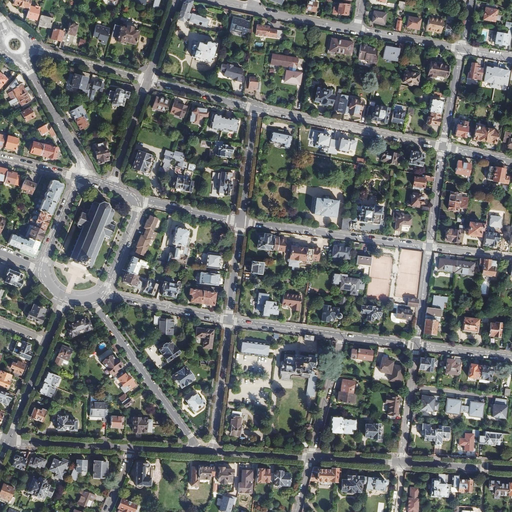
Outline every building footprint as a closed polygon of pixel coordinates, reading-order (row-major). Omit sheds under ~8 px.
[(29,6),(30,0),(11,0),(12,0),(13,1),(12,4),(17,5),(16,8),(22,9),(28,10),(29,6)] [(153,7),(158,8),(160,0),(134,0),(134,2),(145,5),(146,2),(154,4),(153,7)] [(188,13),(192,1),(188,0),(186,0),(183,2),(177,20),(183,21),(186,20),(186,18),(188,13)] [(317,2),(309,0),(307,0),(306,10),(315,11),(317,2)] [(397,8),(396,12),(404,14),(405,3),(399,1),(398,8),(397,8)] [(348,13),(349,3),(339,2),(338,7),(336,7),(336,12),(348,13)] [(33,8),(29,6),(28,10),(26,18),(36,21),(39,10),(33,9),(33,8)] [(497,10),(485,7),(483,19),(495,22),(497,10)] [(374,12),(372,23),(385,25),(386,14),(374,12)] [(188,13),(186,18),(189,19),(189,21),(206,26),(207,25),(209,19),(200,16),(201,16),(196,15),(195,15),(195,14),(191,13),(191,14),(188,13)] [(453,14),(448,13),(445,29),(451,30),(453,14)] [(50,29),(53,19),(40,16),(38,26),(50,29)] [(443,20),(425,16),(424,24),(427,24),(426,30),(432,31),(433,30),(435,30),(435,32),(441,33),(443,20)] [(246,36),(249,22),(245,21),(245,20),(244,20),(242,20),(241,20),(241,21),(238,20),(238,18),(233,17),(230,30),(242,33),(241,35),(246,36)] [(419,29),(421,19),(409,17),(407,27),(419,29)] [(70,23),(68,31),(67,34),(75,36),(78,25),(70,23)] [(114,25),(111,38),(116,39),(116,41),(122,43),(123,41),(134,44),(136,37),(137,37),(139,32),(138,32),(138,31),(133,30),(134,28),(125,26),(125,28),(114,25)] [(283,38),(284,31),(269,29),(269,26),(257,25),(255,35),(283,38)] [(94,36),(98,37),(101,38),(101,40),(100,42),(106,44),(109,30),(96,26),(94,36)] [(494,43),(509,46),(511,33),(511,29),(508,29),(508,34),(496,32),(494,43)] [(60,48),(63,49),(67,34),(68,31),(64,30),(64,32),(54,30),(51,40),(61,43),(60,48)] [(482,30),(482,40),(493,40),(493,30),(482,30)] [(351,55),(354,41),(333,37),(330,51),(351,55)] [(212,62),(217,44),(207,41),(206,44),(199,42),(197,46),(194,45),(193,49),(193,50),(194,50),(192,57),(198,59),(198,58),(204,60),(205,61),(206,62),(210,63),(212,62)] [(374,62),(377,47),(368,45),(368,44),(362,43),(359,57),(370,59),(370,61),(374,62)] [(398,63),(400,52),(401,49),(387,47),(384,60),(398,63)] [(298,60),(272,55),(270,65),(288,69),(287,75),(295,76),(298,60)] [(437,64),(431,63),(428,75),(434,77),(434,78),(436,78),(436,75),(447,77),(449,66),(442,65),(442,63),(437,62),(437,64)] [(481,80),(483,69),(480,69),(481,65),(477,65),(477,63),(472,63),(470,73),(468,72),(468,77),(481,80)] [(510,70),(486,66),(483,82),(490,83),(489,87),(499,89),(500,85),(507,86),(510,70)] [(221,68),(219,75),(224,76),(223,80),(231,82),(231,84),(240,86),(241,79),(240,79),(242,73),(232,71),(232,69),(226,68),(226,69),(221,68)] [(417,84),(419,71),(406,69),(406,72),(405,72),(403,82),(407,82),(408,85),(411,85),(413,84),(413,83),(417,84)] [(90,86),(90,84),(87,84),(88,79),(70,74),(69,81),(71,81),(69,86),(72,86),(71,87),(85,91),(84,93),(88,94),(89,90),(90,86)] [(20,83),(17,77),(12,83),(14,87),(20,83)] [(256,90),(258,78),(251,77),(249,89),(256,90)] [(90,86),(89,90),(95,91),(97,90),(102,92),(104,84),(94,82),(93,87),(90,86)] [(17,98),(26,93),(21,85),(13,89),(14,91),(17,98)] [(319,89),(316,102),(323,103),(322,105),(327,106),(327,104),(331,105),(334,92),(331,92),(331,91),(326,90),(326,91),(319,89)] [(95,91),(89,90),(88,94),(87,97),(93,100),(95,91)] [(129,93),(117,90),(116,93),(111,91),(108,99),(114,101),(113,105),(118,107),(119,105),(123,106),(125,98),(128,98),(129,93)] [(17,98),(14,91),(9,94),(12,100),(17,98)] [(30,101),(26,93),(17,98),(22,106),(30,101)] [(345,113),(346,106),(348,96),(342,94),(338,111),(345,113)] [(168,102),(157,97),(152,109),(164,113),(168,102)] [(439,113),(440,113),(442,100),(430,98),(428,111),(431,111),(439,113)] [(345,113),(350,114),(350,115),(359,117),(363,101),(352,99),(351,104),(350,104),(349,107),(346,106),(345,113)] [(181,104),(176,102),(171,113),(182,118),(186,107),(180,105),(181,104)] [(403,106),(396,104),(394,104),(391,121),(402,123),(404,110),(403,110),(403,106)] [(75,120),(82,115),(85,113),(81,105),(70,112),(75,120)] [(386,121),(389,108),(377,106),(375,113),(373,113),(372,119),(386,121)] [(25,111),(24,108),(20,111),(26,121),(35,116),(30,108),(25,111)] [(207,118),(208,113),(206,112),(206,110),(197,108),(196,109),(196,108),(193,110),(192,111),(191,116),(190,116),(189,121),(193,122),(193,123),(198,124),(199,120),(200,119),(202,118),(202,117),(207,118)] [(438,118),(439,113),(431,111),(430,117),(428,116),(427,123),(433,124),(433,123),(438,124),(439,118),(438,118)] [(237,120),(213,114),(209,128),(221,131),(222,128),(234,132),(237,120)] [(87,125),(83,116),(82,115),(75,120),(75,121),(80,130),(87,125)] [(468,126),(469,122),(461,120),(460,125),(458,124),(456,135),(466,137),(467,136),(467,131),(468,127),(468,126)] [(45,126),(38,129),(42,135),(48,132),(45,126)] [(474,139),(485,141),(488,128),(477,126),(474,139)] [(488,128),(485,141),(496,143),(499,130),(488,128)] [(292,135),(272,131),(270,141),(283,144),(283,147),(289,148),(292,135)] [(18,138),(8,136),(4,147),(15,150),(18,138)] [(223,143),(223,142),(218,141),(217,147),(218,147),(218,151),(216,151),(216,155),(217,155),(217,156),(230,158),(230,152),(232,152),(232,148),(228,147),(228,145),(221,144),(221,143),(223,143)] [(30,153),(41,155),(43,145),(33,142),(33,144),(31,143),(30,147),(32,147),(30,153)] [(106,142),(93,146),(95,153),(96,153),(97,159),(98,159),(99,164),(104,163),(103,162),(109,160),(108,156),(109,155),(108,150),(106,142)] [(43,145),(41,155),(55,159),(58,148),(44,144),(43,145)] [(172,157),(171,159),(180,162),(179,163),(178,163),(177,166),(181,168),(185,154),(174,150),(172,157)] [(155,157),(138,152),(132,168),(144,172),(144,173),(144,174),(148,175),(149,175),(149,173),(150,174),(155,157)] [(389,153),(383,152),(381,160),(387,161),(387,162),(397,164),(398,160),(400,161),(401,155),(395,154),(395,153),(389,152),(389,153)] [(423,154),(411,152),(409,163),(421,166),(423,154)] [(171,159),(172,157),(164,156),(163,162),(170,164),(171,159)] [(463,162),(458,161),(455,173),(468,176),(470,165),(462,163),(463,162)] [(192,172),(194,173),(195,165),(198,165),(198,166),(204,167),(204,165),(188,163),(187,171),(192,172)] [(178,175),(177,179),(181,180),(181,178),(183,178),(184,175),(185,170),(181,168),(177,166),(176,166),(174,172),(178,175)] [(504,169),(489,166),(487,179),(507,183),(508,176),(503,175),(504,169)] [(12,171),(8,170),(5,181),(5,182),(10,184),(10,183),(18,185),(20,174),(12,172),(12,171)] [(190,178),(192,172),(187,171),(185,170),(184,175),(190,178)] [(217,180),(218,174),(213,173),(212,179),(213,179),(212,195),(224,197),(224,195),(224,193),(219,193),(220,180),(217,180)] [(233,178),(233,173),(228,173),(227,174),(221,173),(221,174),(218,174),(217,180),(220,180),(219,193),(224,193),(224,195),(228,195),(229,189),(231,189),(231,184),(230,184),(230,182),(230,178),(233,178)] [(427,176),(422,175),(422,179),(414,177),(412,189),(418,189),(419,187),(424,187),(425,180),(433,181),(434,177),(427,176)] [(176,189),(181,189),(183,178),(181,178),(181,180),(177,179),(173,178),(173,179),(171,178),(171,181),(173,181),(171,188),(176,189)] [(183,178),(181,189),(190,191),(192,182),(184,180),(184,179),(183,178)] [(36,185),(24,180),(21,189),(27,191),(26,193),(32,195),(36,185)] [(41,211),(51,215),(52,211),(62,187),(62,186),(62,185),(62,184),(61,184),(58,183),(57,181),(53,180),(51,180),(48,188),(49,188),(48,192),(46,193),(46,194),(46,195),(45,195),(46,196),(46,197),(45,201),(43,200),(43,201),(39,209),(39,210),(41,211)] [(450,191),(449,200),(456,201),(459,201),(460,193),(450,191)] [(418,192),(413,192),(413,194),(413,193),(412,201),(409,201),(407,201),(407,205),(408,206),(411,207),(411,206),(418,207),(419,203),(422,204),(423,199),(422,199),(423,195),(417,194),(418,192)] [(314,197),(312,214),(318,214),(318,215),(329,217),(329,216),(335,217),(338,200),(331,199),(321,197),(321,198),(314,197)] [(456,201),(449,200),(448,209),(458,210),(458,207),(459,201),(456,201)] [(116,226),(116,225),(112,223),(113,220),(112,220),(112,219),(111,218),(112,215),(114,216),(114,215),(113,214),(113,213),(114,213),(115,212),(113,212),(113,210),(114,209),(113,209),(112,210),(110,209),(110,208),(109,208),(107,205),(109,204),(108,203),(107,204),(103,202),(103,201),(102,201),(102,202),(99,204),(98,203),(97,203),(95,203),(95,201),(94,201),(94,203),(92,204),(92,203),(91,203),(92,205),(92,206),(90,205),(90,206),(91,207),(90,210),(89,209),(88,210),(87,210),(86,212),(82,211),(81,213),(80,213),(81,214),(79,218),(78,218),(78,219),(79,219),(77,223),(76,223),(76,224),(76,225),(77,225),(77,224),(78,225),(77,226),(78,228),(80,228),(81,227),(82,228),(81,230),(80,230),(80,231),(81,231),(79,236),(78,235),(77,236),(79,237),(77,241),(76,240),(75,241),(76,241),(75,245),(74,245),(73,246),(74,247),(72,251),(71,251),(71,252),(72,252),(70,257),(69,257),(68,258),(69,258),(69,259),(70,260),(70,259),(75,260),(74,262),(74,263),(76,264),(77,263),(78,262),(80,263),(82,265),(82,267),(84,267),(85,266),(86,265),(90,267),(90,268),(91,267),(92,267),(93,267),(91,266),(93,261),(94,262),(95,261),(94,260),(96,255),(97,256),(97,255),(96,254),(98,250),(99,251),(99,250),(98,249),(100,245),(101,246),(101,244),(100,244),(102,240),(103,240),(104,240),(102,239),(103,237),(108,239),(109,240),(110,237),(111,237),(111,236),(113,230),(114,231),(114,230),(113,229),(115,225),(116,226)] [(373,208),(356,205),(355,210),(360,211),(358,221),(366,222),(366,220),(370,220),(370,222),(378,223),(379,219),(382,219),(383,212),(380,212),(381,206),(374,205),(373,208)] [(44,231),(51,215),(41,211),(36,222),(30,219),(28,225),(32,227),(41,230),(44,231)] [(403,213),(394,212),(393,221),(396,221),(395,230),(401,231),(401,227),(409,227),(409,225),(410,225),(411,218),(410,218),(410,215),(403,214),(403,213)] [(159,218),(150,215),(149,220),(148,219),(144,227),(146,228),(144,236),(141,235),(137,247),(138,247),(136,253),(144,256),(147,250),(147,251),(150,245),(149,245),(151,239),(154,240),(157,233),(154,231),(159,218)] [(342,217),(341,230),(349,231),(349,227),(350,218),(342,217)] [(350,218),(349,227),(355,228),(355,227),(357,227),(357,223),(356,222),(356,221),(354,221),(354,217),(351,217),(350,218)] [(458,241),(462,242),(463,234),(465,222),(461,222),(461,226),(459,225),(459,230),(446,229),(444,240),(446,240),(446,241),(449,242),(449,240),(458,242),(458,241)] [(485,228),(486,224),(469,223),(468,234),(479,236),(480,229),(482,229),(482,227),(485,228)] [(177,244),(176,248),(180,248),(181,246),(185,246),(188,230),(182,229),(181,226),(178,226),(176,227),(173,243),(177,244)] [(39,243),(44,231),(41,230),(32,227),(28,238),(29,239),(32,240),(39,243)] [(485,230),(483,245),(495,247),(495,242),(497,242),(499,235),(491,233),(491,231),(485,230)] [(277,250),(279,237),(272,236),(268,235),(268,234),(264,233),(264,237),(259,236),(259,241),(258,241),(257,248),(272,250),(272,249),(277,250)] [(37,250),(39,243),(32,240),(29,239),(27,241),(12,235),(8,244),(21,250),(32,255),(35,253),(37,250)] [(286,238),(279,237),(277,250),(284,250),(286,238)] [(180,248),(176,248),(175,253),(170,253),(168,261),(185,265),(187,256),(186,256),(188,247),(185,246),(181,246),(180,248)] [(333,246),(332,258),(336,259),(337,257),(350,259),(351,248),(333,246)] [(315,250),(291,247),(289,259),(305,261),(305,263),(311,264),(311,262),(314,262),(315,250)] [(323,249),(315,248),(315,250),(314,262),(321,263),(323,249)] [(32,255),(21,250),(20,253),(33,259),(37,256),(39,251),(37,250),(35,253),(32,255)] [(369,277),(371,257),(367,257),(367,256),(366,255),(365,254),(364,254),(363,255),(363,256),(358,256),(356,265),(361,266),(364,270),(363,276),(369,277)] [(150,264),(132,257),(126,272),(128,272),(136,276),(140,266),(147,269),(150,264)] [(455,271),(457,260),(440,258),(439,269),(455,271)] [(495,261),(480,258),(479,265),(483,265),(482,273),(493,275),(495,267),(496,266),(496,264),(495,263),(495,261)] [(153,265),(165,270),(168,263),(156,260),(153,265)] [(455,271),(455,273),(473,275),(475,263),(457,260),(455,271)] [(263,262),(252,261),(250,273),(261,274),(263,262)] [(13,272),(6,269),(4,274),(5,275),(3,282),(9,284),(18,288),(21,281),(19,279),(21,274),(13,271),(13,272)] [(218,274),(219,272),(217,272),(210,271),(210,274),(208,285),(218,286),(219,274),(218,274)] [(136,276),(128,272),(126,276),(126,275),(125,276),(123,280),(124,281),(135,285),(136,285),(138,281),(137,280),(138,277),(136,276)] [(210,274),(200,273),(198,284),(208,285),(210,274)] [(358,279),(342,277),(340,288),(347,290),(347,288),(351,289),(350,293),(357,294),(359,285),(357,285),(358,279)] [(148,281),(144,291),(148,292),(147,293),(152,295),(156,286),(148,283),(149,281),(148,281)] [(175,293),(180,293),(181,288),(183,282),(179,282),(178,283),(177,285),(164,283),(163,290),(162,290),(161,293),(162,294),(163,294),(163,295),(174,298),(175,293)] [(190,302),(201,304),(203,291),(189,289),(188,294),(191,295),(190,302)] [(203,291),(201,304),(213,306),(215,294),(203,291)] [(300,296),(283,294),(281,305),(291,306),(291,310),(298,311),(300,296)] [(434,295),(432,308),(441,309),(443,310),(444,302),(447,303),(448,297),(434,295)] [(417,307),(418,300),(408,298),(407,305),(411,306),(417,307)] [(268,313),(276,314),(277,309),(276,308),(276,306),(271,305),(272,301),(264,301),(264,304),(263,304),(262,305),(258,304),(256,314),(267,315),(268,313)] [(411,306),(407,305),(398,304),(398,308),(397,308),(396,314),(395,318),(399,318),(410,320),(412,310),(410,310),(411,306)] [(44,310),(32,305),(30,312),(29,312),(26,318),(40,323),(42,317),(41,317),(44,310)] [(329,306),(324,306),(322,320),(327,321),(327,320),(332,321),(333,316),(336,317),(337,318),(338,318),(339,318),(340,317),(340,316),(340,315),(340,314),(338,313),(337,313),(338,308),(329,307),(329,306)] [(368,307),(361,306),(360,312),(367,313),(366,319),(372,320),(372,317),(377,318),(378,315),(379,315),(380,309),(374,308),(374,307),(368,306),(368,307)] [(432,308),(427,307),(425,320),(430,320),(430,319),(433,319),(433,318),(435,319),(435,321),(437,321),(437,316),(440,316),(441,309),(432,308)] [(399,323),(399,318),(395,318),(396,314),(391,313),(391,318),(391,319),(392,321),(393,321),(394,323),(396,323),(398,323),(399,323)] [(160,317),(154,316),(154,324),(159,324),(159,334),(172,335),(173,320),(160,319),(160,317)] [(489,316),(488,323),(488,325),(490,326),(489,335),(500,336),(501,323),(496,323),(495,323),(491,323),(491,320),(495,321),(495,316),(493,316),(489,316)] [(85,318),(69,323),(70,327),(67,329),(70,337),(76,335),(75,333),(86,329),(87,332),(93,330),(90,321),(87,322),(85,318)] [(430,320),(425,320),(425,324),(424,333),(435,335),(437,321),(435,321),(435,319),(433,318),(433,319),(430,319),(430,320)] [(478,320),(464,318),(463,319),(461,318),(461,322),(463,322),(462,330),(471,331),(471,333),(475,333),(475,332),(476,332),(478,320)] [(213,331),(197,329),(196,337),(204,337),(203,348),(212,349),(213,331)] [(23,343),(17,341),(12,352),(28,359),(30,353),(27,352),(30,345),(23,342),(23,343)] [(269,342),(263,341),(262,346),(240,343),(239,352),(267,356),(269,342)] [(162,348),(159,350),(167,362),(179,353),(175,348),(174,349),(170,342),(167,345),(166,344),(166,345),(165,344),(164,344),(163,345),(163,346),(162,346),(162,347),(162,348)] [(72,350),(62,346),(57,356),(63,359),(68,361),(72,350)] [(362,350),(358,350),(356,359),(371,360),(372,351),(362,349),(362,350)] [(314,397),(317,375),(314,375),(315,371),(310,371),(310,367),(314,368),(315,358),(301,356),(295,355),(295,356),(285,354),(284,361),(282,361),(281,372),(293,373),(294,372),(301,373),(300,377),(309,379),(306,396),(314,397)] [(63,359),(57,356),(54,363),(60,366),(61,363),(63,359)] [(109,375),(112,379),(113,378),(118,375),(115,370),(120,366),(115,358),(113,359),(111,356),(103,363),(110,374),(109,375)] [(462,357),(454,356),(454,360),(447,359),(445,372),(456,374),(457,367),(460,367),(462,357)] [(387,358),(382,357),(379,372),(390,374),(389,380),(395,381),(398,370),(395,369),(395,368),(396,367),(394,365),(393,366),(392,366),(393,361),(386,360),(387,358)] [(426,359),(420,358),(419,369),(425,369),(425,370),(431,371),(432,366),(436,366),(437,361),(432,360),(433,359),(426,358),(426,359)] [(12,375),(18,377),(19,375),(20,375),(24,365),(17,362),(16,365),(12,363),(10,368),(14,369),(12,375)] [(480,378),(481,366),(470,364),(468,377),(480,379),(480,378)] [(485,365),(481,365),(481,366),(480,378),(490,379),(492,366),(488,366),(485,365)] [(184,367),(172,375),(181,387),(192,379),(191,378),(194,376),(192,373),(189,374),(184,367)] [(0,388),(6,391),(9,382),(8,381),(9,380),(10,376),(0,372),(0,388)] [(47,372),(43,383),(54,387),(56,382),(57,383),(59,376),(47,372)] [(123,375),(121,373),(118,375),(113,378),(116,382),(118,381),(123,387),(124,386),(125,387),(127,386),(130,389),(135,386),(128,376),(127,378),(124,374),(123,375)] [(348,393),(351,393),(353,381),(342,380),(340,392),(348,393)] [(43,383),(39,393),(46,396),(49,397),(50,397),(51,393),(52,393),(55,387),(54,387),(43,383)] [(353,404),(355,394),(351,393),(348,393),(340,392),(339,391),(337,402),(353,404)] [(2,393),(0,392),(0,402),(6,405),(8,400),(9,401),(11,396),(2,392),(2,393)] [(199,399),(195,393),(185,401),(193,412),(204,404),(204,403),(205,402),(203,399),(201,400),(200,399),(199,399)] [(122,403),(128,398),(126,394),(120,399),(122,403)] [(432,396),(422,395),(421,409),(434,411),(434,409),(438,409),(439,402),(441,402),(442,396),(432,394),(432,396)] [(397,416),(400,398),(390,396),(390,397),(386,396),(385,403),(389,403),(387,414),(397,416)] [(465,406),(466,398),(458,397),(457,400),(448,400),(447,413),(460,414),(460,413),(464,414),(465,406)] [(132,404),(128,398),(122,403),(126,408),(132,404)] [(475,399),(466,398),(465,406),(466,406),(465,414),(469,414),(469,415),(482,417),(484,403),(475,402),(475,399)] [(507,399),(496,398),(495,404),(494,404),(494,407),(490,407),(488,416),(493,416),(493,418),(505,419),(507,399)] [(103,422),(107,422),(108,405),(103,405),(103,403),(91,402),(90,416),(93,415),(93,417),(100,417),(100,416),(103,416),(103,418),(103,422)] [(36,419),(42,422),(46,411),(42,409),(41,411),(34,409),(30,418),(36,420),(36,419)] [(241,413),(232,412),(231,417),(233,417),(233,421),(231,420),(231,425),(230,425),(230,431),(231,431),(231,434),(239,435),(240,426),(239,426),(240,418),(241,419),(241,413)] [(63,430),(63,429),(69,429),(69,430),(75,431),(76,420),(70,420),(70,421),(66,420),(66,416),(57,416),(57,420),(59,420),(59,424),(57,424),(56,424),(56,429),(57,429),(57,430),(62,430),(62,429),(63,430)] [(123,417),(111,416),(110,427),(122,428),(123,417)] [(330,432),(341,433),(341,425),(342,418),(342,417),(331,416),(330,432)] [(145,418),(133,418),(132,431),(144,432),(145,418)] [(341,425),(341,433),(351,434),(352,429),(355,429),(355,419),(342,418),(341,425)] [(429,423),(422,423),(422,431),(424,431),(424,440),(435,441),(435,429),(430,429),(431,427),(429,427),(429,423)] [(372,425),(364,424),(364,436),(371,436),(372,437),(378,437),(379,424),(372,424),(372,425)] [(448,426),(442,425),(439,425),(438,428),(435,428),(435,429),(435,441),(435,445),(439,446),(439,444),(440,444),(441,438),(447,438),(448,426)] [(501,444),(502,433),(498,432),(480,430),(479,436),(479,443),(484,443),(491,444),(491,445),(494,446),(495,444),(501,444)] [(22,471),(26,460),(18,457),(14,456),(13,460),(14,461),(11,467),(22,471)] [(34,460),(31,459),(28,466),(35,469),(36,467),(39,468),(40,466),(43,468),(46,461),(41,459),(38,458),(38,459),(36,459),(34,459),(34,460)] [(64,467),(65,468),(67,468),(70,461),(62,459),(61,461),(55,459),(54,459),(49,470),(56,473),(55,476),(62,479),(66,472),(64,471),(62,470),(64,467)] [(85,461),(76,460),(76,471),(85,472),(85,461)] [(106,462),(93,461),(92,478),(105,479),(106,462)] [(147,463),(137,463),(136,485),(137,488),(138,489),(139,489),(140,489),(141,489),(142,488),(142,487),(142,486),(150,486),(150,478),(150,468),(148,468),(148,465),(147,463)] [(209,479),(214,479),(214,477),(214,467),(199,467),(198,479),(209,480),(209,479)] [(224,468),(214,467),(214,477),(217,477),(217,483),(219,482),(219,483),(225,484),(225,482),(230,482),(231,476),(232,476),(233,470),(224,469),(224,468)] [(336,482),(337,477),(337,469),(331,468),(331,470),(326,470),(326,468),(314,468),(313,471),(317,472),(317,474),(312,474),(310,480),(323,481),(336,482)] [(257,469),(257,473),(256,482),(263,482),(269,482),(269,473),(269,470),(257,469)] [(283,472),(276,471),(276,475),(274,475),(274,480),(275,480),(274,485),(289,486),(290,474),(283,474),(283,472)] [(444,483),(444,474),(438,474),(438,479),(430,479),(429,496),(437,497),(437,496),(446,497),(446,492),(450,492),(450,485),(446,484),(444,483)] [(366,489),(367,478),(362,477),(347,476),(347,481),(341,480),(341,491),(346,492),(346,493),(353,493),(353,492),(360,493),(360,492),(365,492),(366,489)] [(37,481),(33,480),(28,492),(33,494),(33,496),(32,499),(37,500),(38,498),(39,497),(43,499),(45,495),(50,497),(53,489),(48,487),(49,486),(44,484),(45,482),(44,481),(45,479),(40,477),(39,479),(38,479),(37,481)] [(372,478),(367,478),(366,489),(385,492),(386,484),(385,484),(386,482),(385,481),(383,481),(382,482),(382,480),(380,480),(380,478),(372,477),(372,478)] [(471,480),(458,480),(457,487),(457,492),(470,492),(471,480)] [(507,495),(507,484),(499,484),(499,482),(489,481),(488,489),(492,490),(492,494),(494,494),(494,495),(507,495)] [(15,487),(13,486),(12,488),(3,485),(0,491),(0,501),(8,505),(9,504),(10,500),(11,497),(14,491),(15,487)] [(410,486),(409,492),(409,495),(408,495),(407,506),(406,511),(417,511),(418,511),(419,498),(418,498),(419,487),(410,486)] [(81,495),(78,501),(81,502),(79,506),(89,509),(93,499),(94,500),(96,496),(81,490),(79,494),(81,495)] [(137,505),(122,499),(117,509),(118,509),(117,511),(138,511),(141,507),(137,505)]
